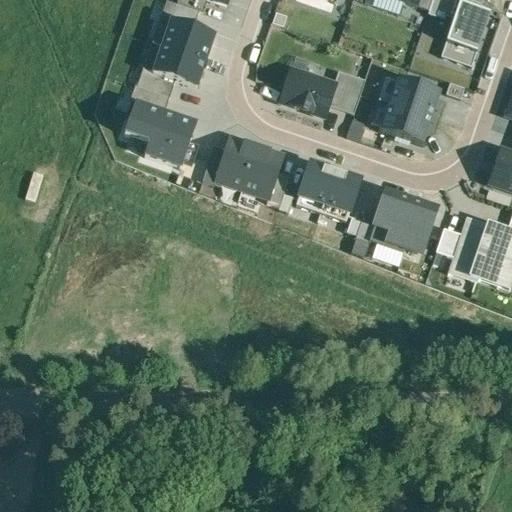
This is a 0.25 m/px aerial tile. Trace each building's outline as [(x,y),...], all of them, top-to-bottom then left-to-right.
[(205,7),(185,0),(177,0),(175,8),(198,15),(202,17),(205,7)] [(185,0),(205,7),(225,14),(229,0),(185,0)] [(383,0),(417,11),(420,0),(383,0)] [(432,0),(420,0),(417,11),(428,14),(432,0)] [(462,0),(432,0),(428,14),(427,17),(444,23),(445,19),(453,22),(458,6),(460,7),(462,0)] [(169,24),(192,32),(198,15),(175,8),(165,5),(159,23),(169,27),(169,24)] [(460,7),(458,6),(453,22),(440,61),(471,70),(489,17),(460,7)] [(152,75),(151,77),(174,85),(195,92),(213,39),(192,32),(169,24),(169,27),(152,75)] [(136,90),(168,101),(174,85),(151,77),(152,75),(142,72),(136,90)] [(290,74),(279,106),(324,121),(328,110),(335,89),(333,88),(290,74)] [(338,75),(333,88),(335,89),(328,110),(353,118),(364,84),(338,75)] [(396,82),(378,135),(421,150),(439,97),(396,82)] [(449,87),(445,99),(460,103),(463,92),(449,87)] [(140,109),(163,117),(168,101),(136,90),(134,89),(128,107),(140,111),(140,109)] [(144,160),(180,173),(195,128),(163,117),(140,109),(140,111),(134,126),(129,124),(124,138),(148,146),(144,160)] [(346,125),(341,139),(351,143),(356,129),(346,125)] [(268,202),(282,159),(230,142),(216,185),(268,202)] [(500,151),(486,190),(511,199),(511,155),(500,151)] [(295,210),(345,226),(359,186),(309,169),(295,210)] [(26,173),(21,200),(35,203),(40,176),(26,173)] [(383,248),(421,260),(437,210),(383,193),(371,228),(370,231),(373,232),(387,237),(383,248)] [(355,240),(361,225),(351,221),(346,237),(355,240)] [(485,228),(465,221),(459,238),(452,261),(446,277),(475,287),(476,285),(508,296),(511,284),(511,234),(507,233),(485,225),(485,228)] [(370,231),(371,228),(361,225),(355,240),(355,242),(368,247),(373,232),(370,231)] [(452,261),(459,238),(443,232),(435,256),(452,261)]
